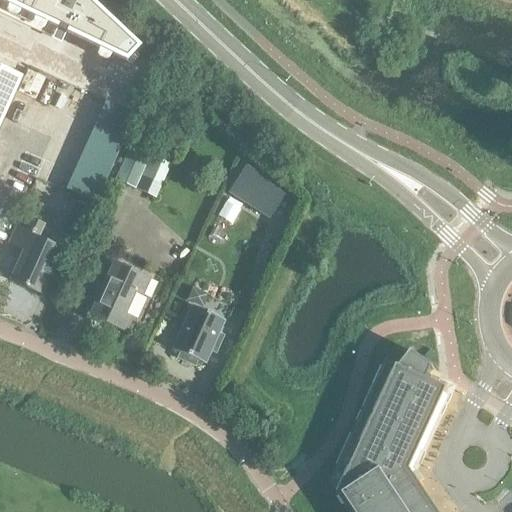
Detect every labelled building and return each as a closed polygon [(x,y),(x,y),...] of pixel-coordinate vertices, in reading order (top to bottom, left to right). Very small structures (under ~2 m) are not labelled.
[(0,0),(0,14),(50,38),(54,29),(124,62),(134,51),(79,0),(0,0)] [(0,126),(21,80),(0,69),(0,126)] [(96,206),(135,118),(106,105),(67,193),(96,206)] [(135,190),(148,160),(129,152),(116,181),(135,190)] [(148,160),(135,190),(156,199),(172,161),(152,152),(148,160)] [(245,166),(228,193),(270,219),(287,192),(245,166)] [(76,202),(62,234),(78,242),(92,210),(76,202)] [(10,245),(19,249),(25,251),(12,282),(44,295),(63,251),(37,240),(42,227),(22,218),(10,245)] [(143,297),(150,281),(114,265),(91,317),(127,333),(133,319),(125,316),(135,294),(143,297)] [(194,367),(197,362),(204,365),(210,351),(215,354),(222,337),(217,335),(224,321),(192,307),(172,351),(179,354),(177,359),(194,367)] [(438,511),(422,487),(411,472),(449,391),(428,381),(432,370),(434,371),(435,370),(413,353),(401,369),(387,363),(332,485),(349,511),(438,511)]
